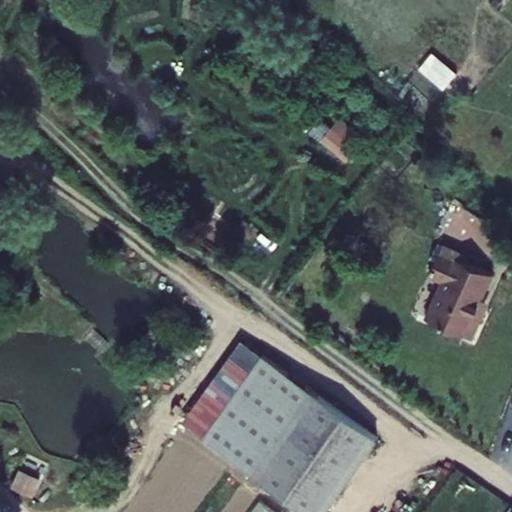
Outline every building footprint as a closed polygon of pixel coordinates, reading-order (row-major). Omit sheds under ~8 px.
[(444,88),(456,71),(431,52),(418,69),(444,88)] [(320,140),(345,162),(365,139),(339,117),(320,140)] [(453,321),(473,294),(468,289),(489,261),(465,243),(470,236),(444,217),(422,249),(434,259),(412,291),(453,321)] [(285,480),(326,511),(365,511),(412,450),(347,400),(285,480)] [(277,511),(259,499),(249,511),(277,511)]
